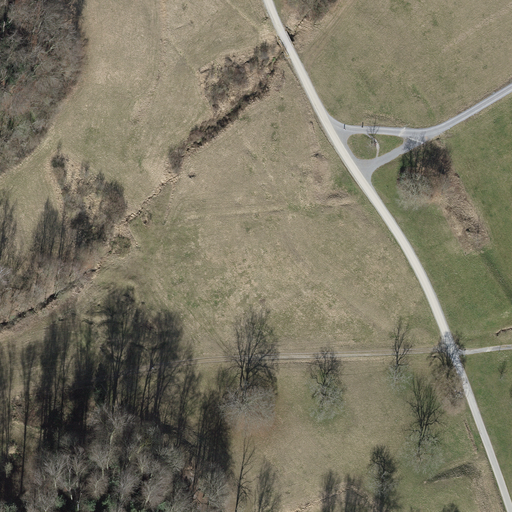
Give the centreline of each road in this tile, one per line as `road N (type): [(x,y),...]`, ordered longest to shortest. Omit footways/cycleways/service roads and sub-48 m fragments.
road 1 (track): [(0,389),(221,358),(452,350)]
road 2 (track): [(267,0),(327,123),(419,270),(452,350)]
road 3 (track): [(511,87),(358,172)]
road 4 (track): [(452,350),(511,511)]
